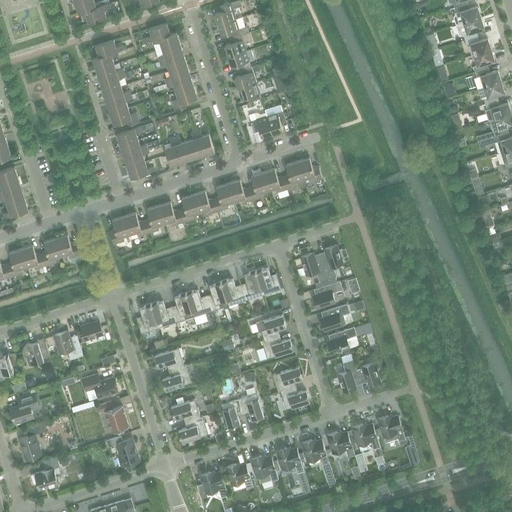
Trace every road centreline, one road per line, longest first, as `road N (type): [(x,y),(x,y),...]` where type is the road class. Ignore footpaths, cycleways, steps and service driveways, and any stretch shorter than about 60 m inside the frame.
road 1 (residential): [(333,412),(279,244)]
road 2 (residential): [(165,465),(333,412)]
road 3 (residential): [(165,465),(113,297)]
road 4 (residential): [(113,297),(279,244)]
road 5 (residential): [(238,162),(188,0)]
road 6 (residential): [(24,510),(165,465)]
road 7 (residential): [(119,200),(238,162)]
